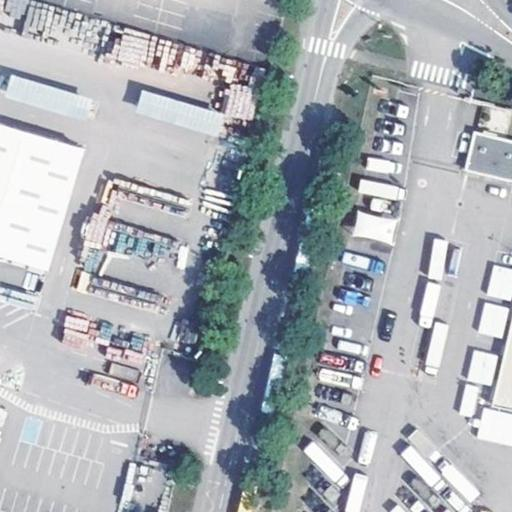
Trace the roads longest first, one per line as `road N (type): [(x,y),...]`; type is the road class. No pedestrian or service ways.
road 1 (unclassified): [(349,0),(328,45),(218,511)]
road 2 (unclassified): [(392,0),(511,60)]
